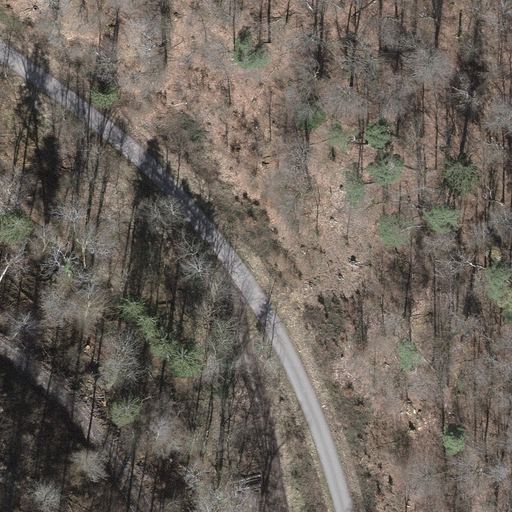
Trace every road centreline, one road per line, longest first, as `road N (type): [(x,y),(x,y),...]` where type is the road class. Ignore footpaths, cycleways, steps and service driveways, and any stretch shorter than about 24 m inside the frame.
road 1 (track): [(0,40),(148,152),(251,272),(315,396),(348,511)]
road 2 (track): [(273,511),(268,402),(239,324),(251,272)]
road 3 (track): [(0,347),(49,386),(145,511)]
